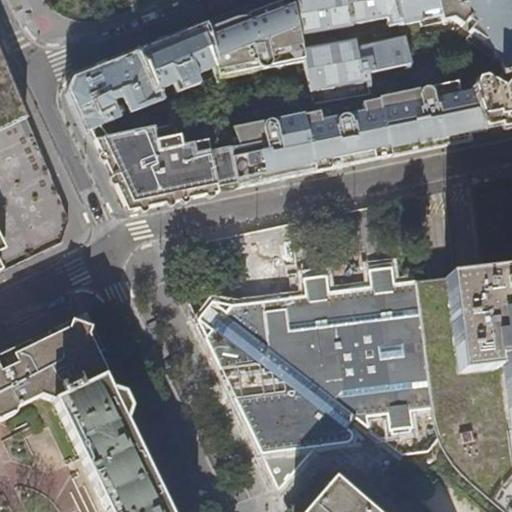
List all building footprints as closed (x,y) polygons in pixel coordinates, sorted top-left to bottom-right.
[(304,59),(293,0),(284,0),(261,9),(200,30),(201,32),(215,77),(217,84),(304,59)] [(407,61),(401,38),(355,48),(354,41),(316,48),(312,32),(350,26),(350,24),(385,17),(387,26),(398,24),(392,0),(293,0),(304,59),(313,103),(321,101),(319,88),(365,81),(363,71),(407,61)] [(511,0),(392,0),(398,24),(398,26),(422,21),(424,26),(455,19),(464,24),(469,18),(477,24),(472,31),(487,41),(489,41),(491,38),(500,43),(506,73),(511,71),(511,0)] [(215,77),(201,32),(169,45),(107,70),(76,83),(72,94),(88,130),(98,126),(119,117),(109,94),(114,92),(116,97),(122,95),(129,113),(162,99),(157,89),(176,81),(180,92),(215,77)] [(0,271),(25,260),(59,243),(67,219),(55,191),(3,63),(0,56),(0,271)] [(511,71),(506,73),(469,80),(484,131),(503,127),(511,125),(511,71)] [(451,144),(470,140),(469,134),(484,131),(469,80),(460,82),(459,79),(378,97),(378,98),(362,102),(363,111),(320,120),(318,115),(303,118),(302,117),(260,126),(260,132),(238,136),(236,132),(232,133),(236,146),(229,148),(236,189),(255,185),(310,173),(358,163),(404,154),(451,144)] [(154,140),(151,128),(105,137),(98,126),(88,130),(122,204),(129,208),(132,210),(181,200),(234,189),(228,147),(208,150),(205,140),(180,146),(177,137),(154,140)] [(504,366),(511,429),(511,428),(511,269),(483,273),(479,274),(454,277),(466,371),(504,366)] [(428,409),(414,283),(394,286),(393,285),(390,270),(369,272),(371,288),(327,294),(325,278),(303,281),(304,297),(231,307),(224,317),(220,315),(213,319),(210,328),(213,330),(206,339),(220,368),(258,364),(295,392),(235,399),(240,410),(279,485),(280,487),(313,447),(315,447),(344,443),(348,441),(349,438),(349,435),(349,433),(346,430),(344,429),(354,418),(356,419),(366,427),(366,417),(387,414),(389,431),(411,428),(409,411),(428,409)] [(0,424),(13,418),(15,410),(39,399),(53,404),(66,398),(64,393),(75,387),(78,392),(102,379),(103,374),(95,355),(101,352),(83,316),(48,333),(51,339),(34,347),(31,341),(0,356),(0,424)] [(166,511),(102,379),(78,392),(75,387),(64,393),(66,398),(53,404),(106,511),(166,511)] [(371,511),(320,469),(288,509),(289,511),(371,511)] [(507,511),(511,511),(511,473),(491,498),(507,511)]
